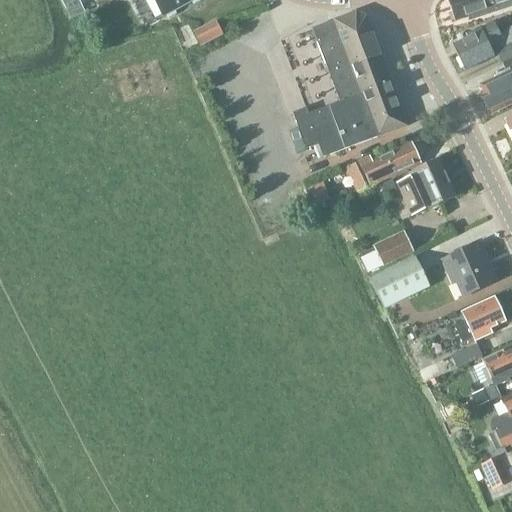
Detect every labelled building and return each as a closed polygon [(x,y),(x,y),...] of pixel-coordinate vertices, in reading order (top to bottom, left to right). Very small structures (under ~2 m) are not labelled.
[(58,0),(66,18),(84,10),(80,0),(58,0)] [(153,0),(163,18),(196,0),(153,0)] [(467,18),(469,21),(511,6),(511,0),(447,0),(455,22),(467,18)] [(307,108),(292,114),(306,149),(317,145),(323,159),(407,126),(390,81),(366,17),(354,13),(331,22),(311,30),(339,105),(310,116),(307,108)] [(467,40),(455,46),(467,70),(494,57),(490,50),(496,46),(499,51),(496,52),(502,64),(503,63),(511,58),(511,28),(500,34),(494,23),(481,30),(481,29),(465,36),(467,40)] [(195,34),(202,47),(221,37),(214,24),(195,34)] [(496,80),(482,87),(486,96),(483,98),(491,115),(511,104),(511,58),(503,63),(506,70),(494,76),(496,80)] [(368,157),(358,162),(370,188),(421,165),(411,143),(370,161),(368,157)] [(414,177),(398,185),(412,217),(429,209),(429,210),(444,203),(456,197),(445,173),(439,160),(424,167),(412,172),(414,177)] [(392,181),(381,187),(387,197),(397,192),(392,181)] [(419,226),(430,245),(452,232),(441,213),(419,226)] [(414,253),(404,233),(373,247),(383,268),(414,253)] [(442,264),(453,285),(459,282),(467,298),(496,284),(488,268),(485,269),(475,248),(442,264)] [(384,311),(401,302),(430,288),(416,259),(370,282),(384,311)] [(465,321),(454,327),(462,344),(472,339),(474,342),(490,334),(488,330),(504,322),(499,313),(502,312),(497,301),(495,303),(493,299),(462,314),(465,321)] [(442,319),(427,327),(431,334),(446,326),(442,319)] [(449,358),(455,371),(481,359),(475,346),(449,358)] [(482,392),(471,397),(472,397),(478,409),(501,398),(496,388),(508,383),(507,381),(511,378),(511,348),(483,363),(492,382),(494,387),(483,393),(482,392)] [(495,448),(488,452),(493,462),(509,455),(505,447),(511,444),(511,397),(502,402),(508,416),(492,424),(497,434),(490,437),(495,448)] [(511,482),(505,471),(511,467),(511,453),(509,455),(493,462),(480,468),(491,491),(511,482)]
